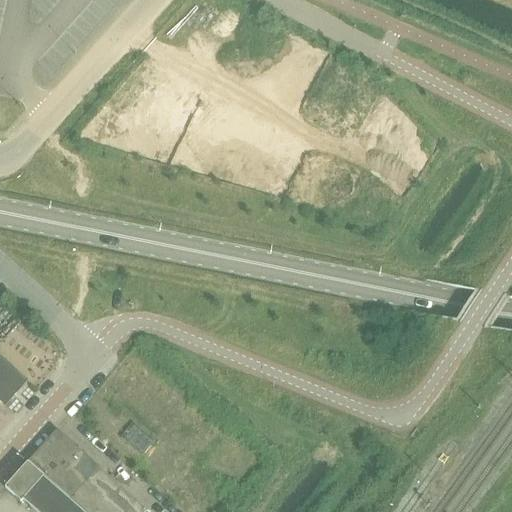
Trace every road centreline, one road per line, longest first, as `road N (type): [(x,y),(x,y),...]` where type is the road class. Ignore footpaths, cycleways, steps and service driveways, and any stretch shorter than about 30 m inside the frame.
road 1 (primary): [(0,211),(511,314)]
road 2 (unclassified): [(469,323),(413,408),(391,417),(147,323),(123,327),(93,355)]
road 3 (unclassified): [(511,123),(276,0)]
road 4 (unclassified): [(0,164),(10,166),(157,0)]
road 5 (unclassified): [(0,460),(93,355)]
road 6 (unclassified): [(93,355),(0,268)]
